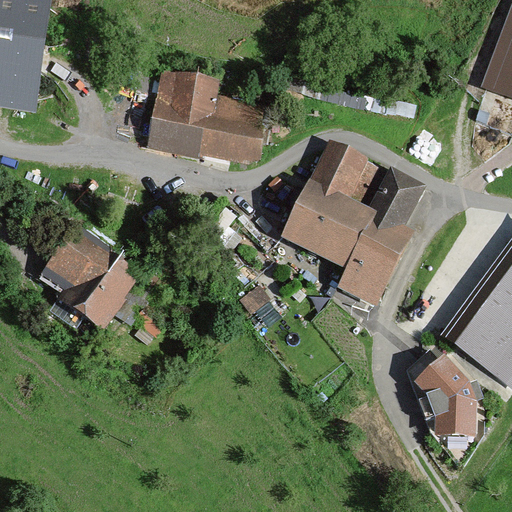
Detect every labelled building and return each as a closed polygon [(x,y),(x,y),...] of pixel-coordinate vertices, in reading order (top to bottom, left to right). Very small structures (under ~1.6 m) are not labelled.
[(40,21),(0,15),(0,104),(28,108),(40,21)] [(511,33),(491,88),(511,96),(511,33)] [(257,110),(167,92),(157,145),(248,162),(257,110)] [(345,264),(392,176),(331,154),(290,236),(345,264)] [(392,176),(345,264),(359,271),(350,287),(374,299),(407,238),(397,232),(419,190),(392,176)] [(129,280),(74,244),(51,279),(75,295),(67,307),(100,329),(129,280)] [(511,260),(452,343),(511,386),(511,260)] [(252,317),(270,303),(260,289),(241,303),(252,317)] [(155,346),(162,331),(147,323),(139,338),(155,346)] [(476,397),(448,365),(422,387),(440,437),(472,437),(476,397)]
